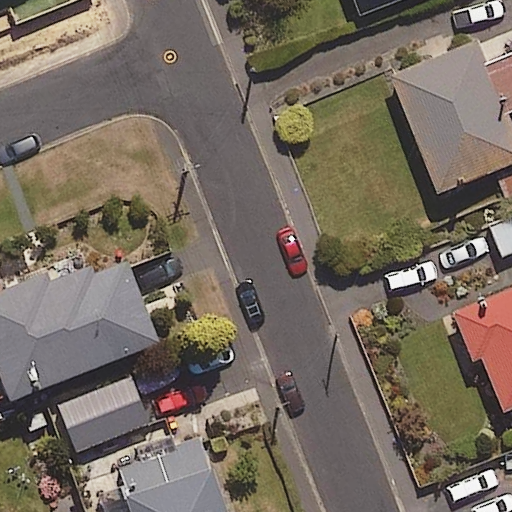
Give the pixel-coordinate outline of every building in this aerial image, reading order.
[(359,0),(366,17),(410,0),(359,0)] [(511,59),(487,70),(477,46),(392,81),(441,197),(511,166),(511,122),(510,117),(511,115),(511,59)] [(511,254),(511,216),(492,226),(505,257),(511,254)] [(163,347),(131,265),(99,278),(92,262),(0,297),(0,364),(15,404),(163,347)] [(511,412),(511,292),(455,316),(475,365),(487,360),(509,414),(511,412)] [(56,409),(73,452),(149,422),(132,379),(56,409)] [(181,448),(176,435),(113,457),(133,511),(228,511),(203,440),(181,448)]
